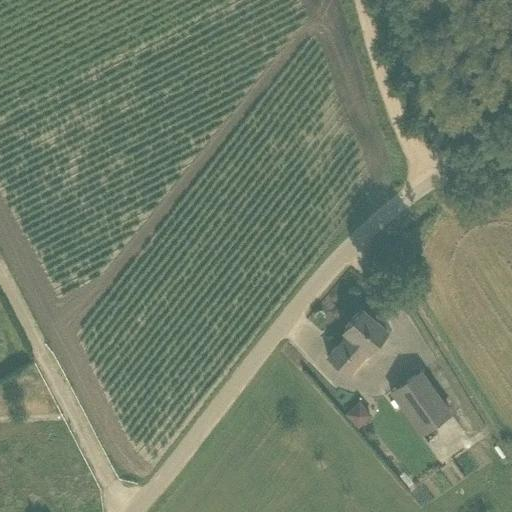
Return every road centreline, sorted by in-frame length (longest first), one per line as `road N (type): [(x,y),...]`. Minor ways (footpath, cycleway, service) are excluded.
road 1 (unclassified): [(121,511),(301,298),(431,180)]
road 2 (unknown): [(120,511),(0,269)]
road 3 (unclassified): [(431,180),(403,137),(363,0)]
